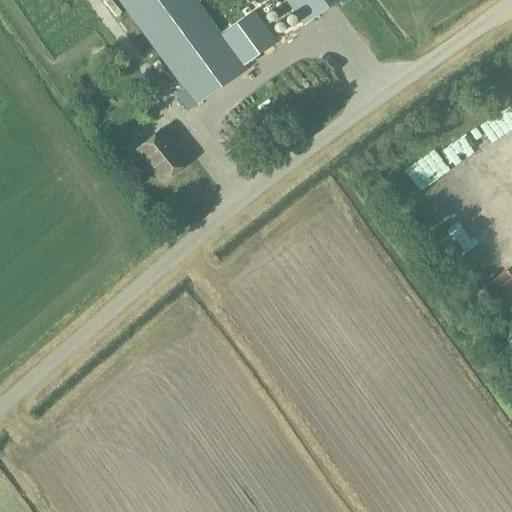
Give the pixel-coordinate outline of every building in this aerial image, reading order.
[(97,0),(158,84),(171,74),(182,90),(173,95),(186,112),(245,70),(243,67),(245,66),(274,44),(253,14),(232,28),(212,0),(97,0)] [(242,0),(252,13),(270,0),(285,0),(304,26),(339,0),(242,0)] [(26,35),(35,56),(51,49),(42,28),(26,35)] [(161,130),(135,150),(161,183),(187,163),(161,130)] [(420,149),(403,156),(412,181),(430,175),(420,149)] [(451,233),(457,243),(494,221),(488,210),(451,233)]
